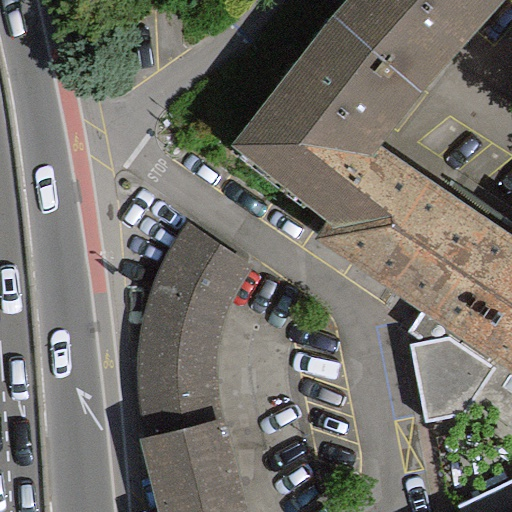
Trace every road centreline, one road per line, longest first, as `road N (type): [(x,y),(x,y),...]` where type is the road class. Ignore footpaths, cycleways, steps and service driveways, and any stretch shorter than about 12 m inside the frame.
road 1 (primary): [(87,511),(53,167)]
road 2 (residential): [(53,167),(214,58),(274,0)]
road 3 (primary): [(53,167),(21,0)]
road 4 (primary): [(0,343),(11,511)]
